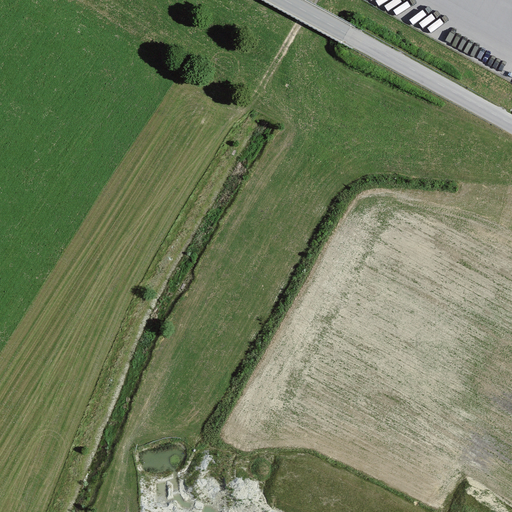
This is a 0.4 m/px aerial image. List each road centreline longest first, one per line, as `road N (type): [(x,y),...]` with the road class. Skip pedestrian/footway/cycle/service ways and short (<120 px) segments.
road 1 (track): [(316,0),(151,272),(49,511)]
road 2 (unclassified): [(346,33),(511,126)]
